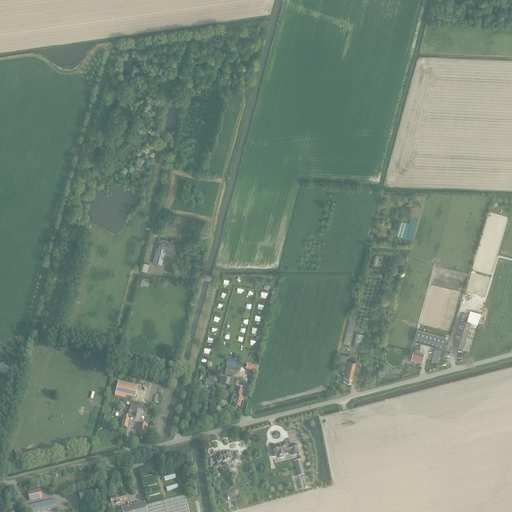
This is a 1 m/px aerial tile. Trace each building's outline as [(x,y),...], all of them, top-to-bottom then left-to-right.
[(396,235),(403,237),(408,223),(401,221),(396,235)] [(164,248),(173,251),(175,243),(159,239),(152,263),(159,265),(164,248)] [(383,257),(375,255),(373,265),(376,266),(378,257),(382,259),(383,257)] [(149,265),(143,263),(141,271),(147,272),(149,265)] [(350,316),(343,343),(348,344),(355,317),(350,316)] [(460,320),(453,344),(463,347),(470,323),(460,320)] [(442,349),(445,337),(417,329),(413,341),(442,349)] [(105,332),(102,346),(104,346),(104,344),(109,345),(112,334),(105,332)] [(361,343),(363,343),(366,335),(357,333),(353,347),(359,348),(361,343)] [(431,360),(438,362),(441,350),(435,348),(431,360)] [(126,350),(121,349),(119,358),(126,360),(128,355),(125,354),(126,350)] [(411,359),(410,361),(411,362),(414,363),(415,362),(415,361),(421,362),(423,354),(418,353),(419,350),(415,349),(414,352),(413,352),(411,359)] [(338,361),(346,363),(347,356),(339,354),(338,361)] [(228,359),(226,366),(227,366),(225,375),(233,377),(237,361),(228,359)] [(345,382),(351,383),(356,362),(348,360),(344,377),(347,377),(345,382)] [(248,363),(246,369),(257,372),(259,366),(248,363)] [(234,380),(221,377),(219,383),(232,387),(232,385),(237,387),(239,381),(234,379),(234,380)] [(118,382),(115,396),(125,398),(126,396),(135,398),(138,386),(118,382)] [(234,391),(231,404),(234,405),(234,406),(235,407),(236,407),(237,408),(237,407),(240,408),(242,400),(240,400),(241,394),(243,389),(239,388),(238,392),(234,391)] [(136,418),(139,406),(131,404),(129,410),(128,416),(136,418)] [(143,440),(144,435),(146,436),(148,425),(139,423),(137,434),(139,435),(138,439),(143,440)] [(272,447),(272,448),(271,448),(273,456),(279,455),(279,456),(279,457),(280,458),(281,458),(282,458),(283,457),(284,456),(284,455),(283,454),(292,452),(292,454),(298,453),(296,445),(290,446),(291,447),(287,448),(286,444),(285,443),(281,444),(281,445),(276,447),(276,446),(272,447)] [(217,463),(222,462),(222,463),(227,462),(227,461),(232,459),(233,458),(234,461),(240,460),(237,452),(232,453),(230,454),(230,451),(215,455),(217,463)] [(304,475),(300,460),(294,461),(298,476),(304,475)] [(28,492),(30,501),(42,498),(40,489),(28,492)] [(92,497),(91,491),(87,492),(87,491),(78,493),(80,501),(89,499),(88,497),(92,497)] [(111,503),(115,502),(116,504),(127,502),(126,494),(110,498),(111,503)] [(188,511),(184,496),(163,501),(145,506),(146,511),(188,511)] [(37,511),(57,508),(55,499),(28,506),(27,502),(22,503),(24,511),(37,511)] [(144,502),(121,508),(121,511),(146,511),(145,506),(144,502)]
